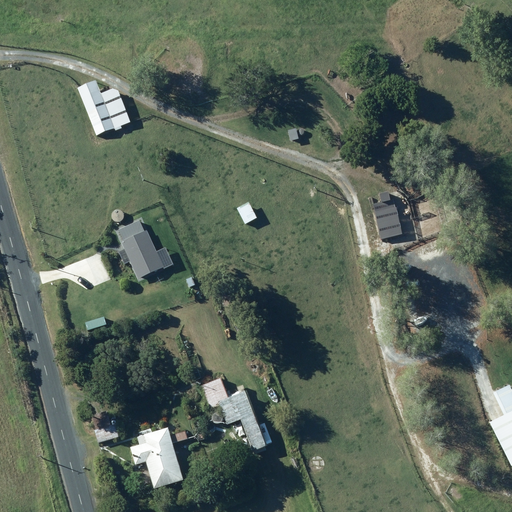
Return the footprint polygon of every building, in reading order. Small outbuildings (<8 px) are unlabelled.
[(98,84),(81,91),(99,138),(117,130),(118,132),(124,130),(123,128),(133,125),(128,114),(112,120),(98,84)] [(299,131),(291,133),(293,143),(301,141),(299,131)] [(386,204),(376,206),(384,241),(404,237),(397,205),(395,205),(393,196),(385,198),(386,204)] [(241,213),(249,227),(260,220),(253,207),(241,213)] [(142,223),(121,233),(126,244),(124,245),(127,252),(122,254),(127,265),(132,263),(141,281),(166,270),(150,233),(147,234),(142,223)] [(236,307),(228,309),(230,316),(238,313),(236,307)] [(109,317),(88,323),(90,333),(112,326),(109,317)] [(272,450),(252,396),(233,403),(224,381),(205,389),(213,411),(224,407),(231,427),(245,422),(257,455),(272,450)] [(511,385),(496,394),(508,416),(496,422),(511,454),(511,385)] [(118,427),(98,433),(101,445),(122,439),(118,427)] [(143,447),(134,450),(138,468),(144,466),(145,471),(151,470),(157,492),(188,484),(177,445),(191,441),(188,433),(174,437),(173,432),(154,437),(153,431),(140,435),(143,447)] [(284,447),(288,460),(294,458),(290,445),(284,447)] [(290,470),(304,507),(311,505),(297,467),(290,470)]
